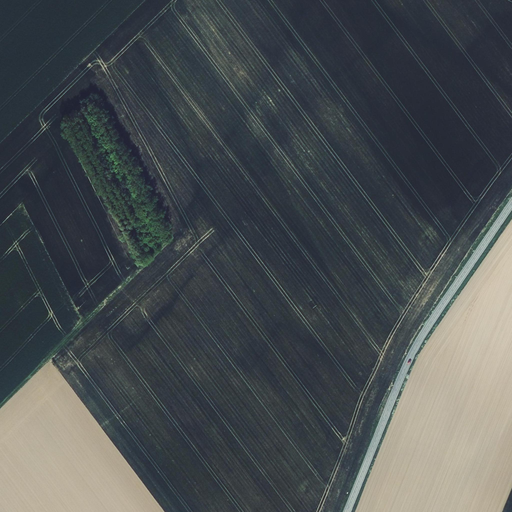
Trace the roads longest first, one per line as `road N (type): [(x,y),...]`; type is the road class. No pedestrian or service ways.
road 1 (tertiary): [(346,511),(409,357),(511,203)]
road 2 (track): [(0,403),(169,240)]
